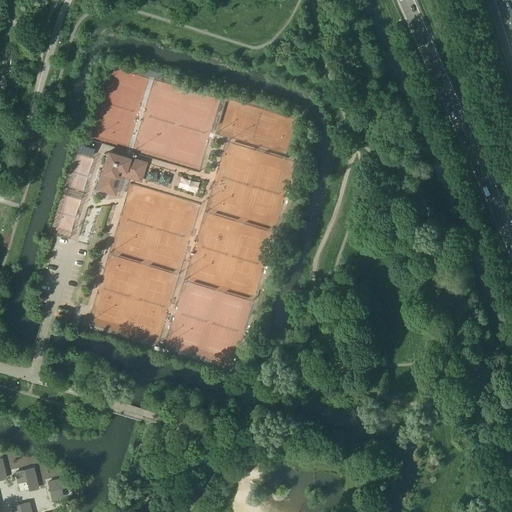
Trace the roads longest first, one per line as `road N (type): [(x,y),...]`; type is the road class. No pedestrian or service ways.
road 1 (unknown): [(511,457),(474,429),(352,380),(325,351),(314,312),(316,259),(368,90),(356,35),(337,0)]
road 2 (motorway): [(405,0),(511,244)]
road 3 (unknown): [(58,0),(0,174)]
